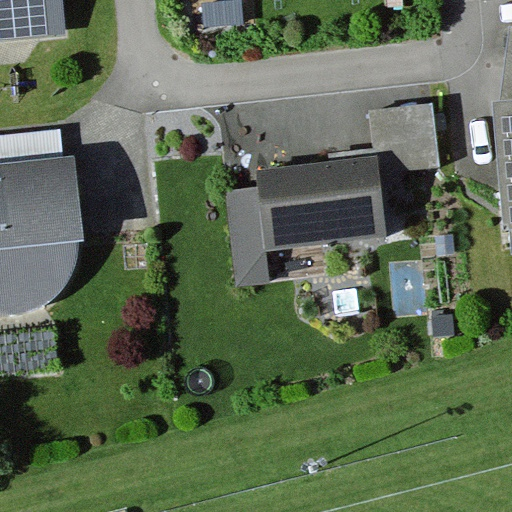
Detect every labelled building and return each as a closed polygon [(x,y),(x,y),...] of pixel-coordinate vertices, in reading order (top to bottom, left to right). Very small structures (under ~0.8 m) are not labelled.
[(57,0),(0,0),(0,37),(59,35),(57,0)] [(511,27),(495,29),(508,262),(511,261),(511,27)] [(365,113),(369,151),(372,179),(437,173),(430,107),(365,113)] [(369,151),(247,165),(257,253),(379,239),(372,179),(369,151)] [(65,155),(0,161),(0,314),(48,308),(66,275),(73,250),(65,155)]
